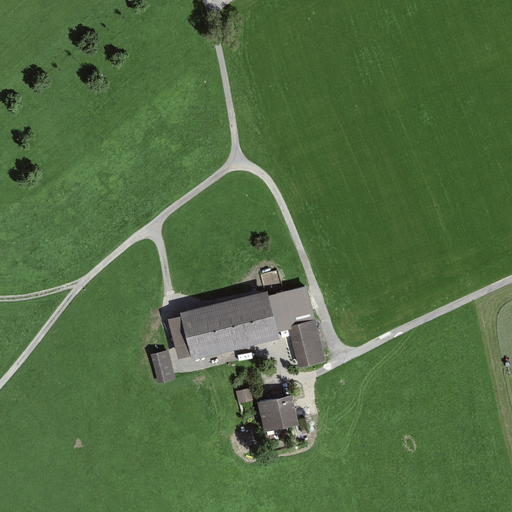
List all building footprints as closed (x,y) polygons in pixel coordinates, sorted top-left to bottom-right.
[(288,323),(316,316),(307,283),(269,293),(278,329),(289,327),(288,323)] [(278,329),(269,293),(268,287),(181,309),(181,313),(168,316),(178,356),(192,353),(193,357),(280,335),(278,329)] [(299,365),(326,358),(316,316),(288,323),(289,327),(299,365)] [(151,353),(159,383),(176,378),(169,349),(151,353)] [(236,390),(239,402),(253,399),(251,387),(236,390)] [(292,391),(258,399),(265,429),(299,420),(292,391)]
